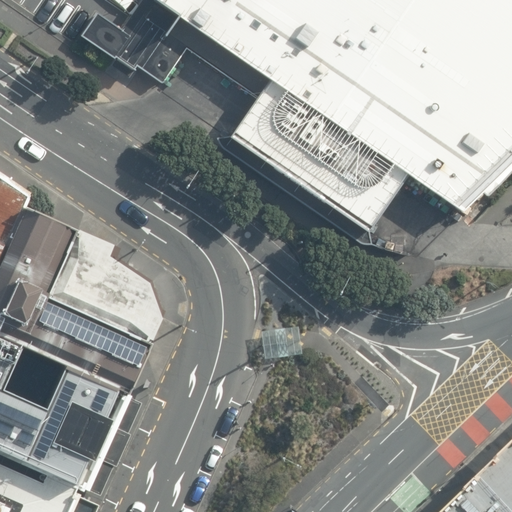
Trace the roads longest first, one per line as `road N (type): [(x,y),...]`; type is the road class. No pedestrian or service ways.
road 1 (primary): [(511,317),(459,332),(402,335),(296,287),(181,212)]
road 2 (primary): [(157,511),(207,403),(227,314),(228,282),(181,212)]
road 3 (primary): [(511,345),(341,511)]
road 4 (primary): [(181,212),(0,97)]
